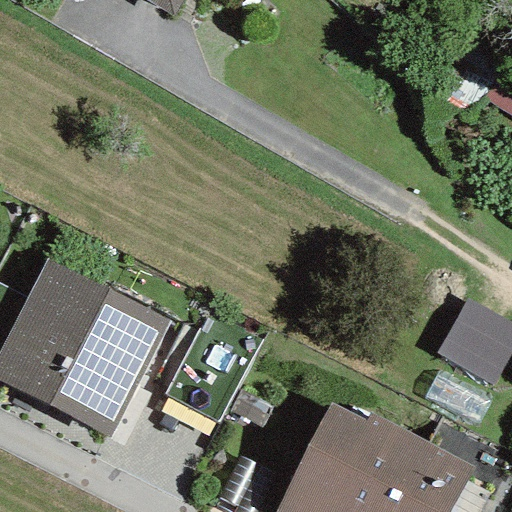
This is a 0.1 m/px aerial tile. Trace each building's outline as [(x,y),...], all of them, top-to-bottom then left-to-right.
[(144,0),(171,16),(181,0),(144,0)] [(166,322),(45,261),(26,299),(0,350),(0,383),(108,438),(166,322)] [(0,350),(26,299),(0,286),(0,350)] [(511,349),(511,324),(466,299),(437,353),(491,386),(511,349)] [(261,341),(207,314),(163,395),(212,421),(261,341)] [(364,422),(330,404),(274,511),(450,511),(465,483),(473,468),(369,412),(364,422)] [(215,506),(226,511),(258,511),(277,474),(239,456),(215,506)] [(478,511),(488,494),(465,483),(450,511),(478,511)]
